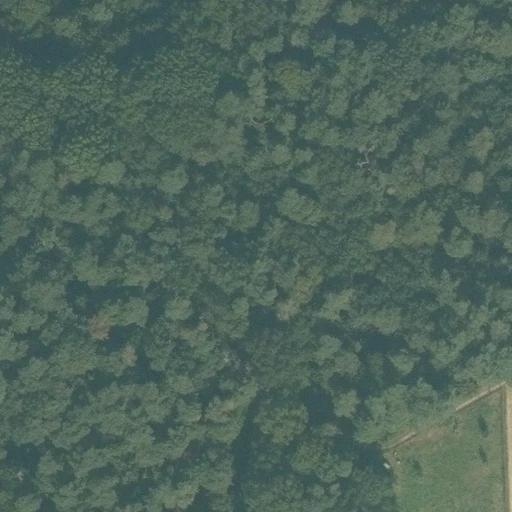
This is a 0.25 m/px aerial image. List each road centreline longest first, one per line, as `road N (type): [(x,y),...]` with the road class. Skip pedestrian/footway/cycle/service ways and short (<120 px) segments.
road 1 (unclassified): [(244,511),(265,391),(207,322),(197,0)]
road 2 (track): [(511,381),(380,454),(364,453),(312,409),(265,391)]
